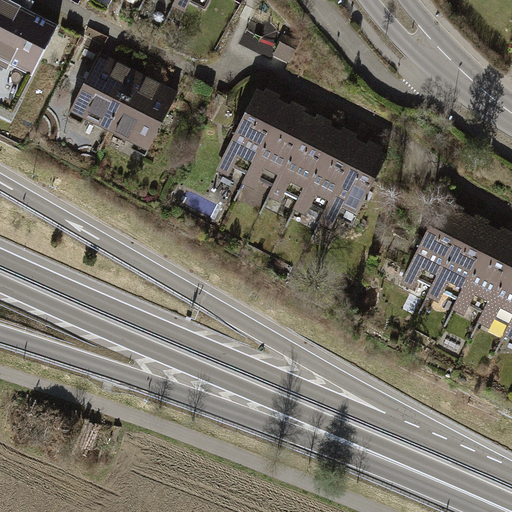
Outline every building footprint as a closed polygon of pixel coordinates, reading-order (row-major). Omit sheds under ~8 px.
[(63,27),(8,0),(0,0),(0,111),(14,118),(63,27)] [(284,35),(274,56),(289,63),(300,42),(284,35)] [(181,92),(99,54),(70,112),(148,152),(181,92)] [(286,113),(256,99),(220,177),(350,237),(386,161),(349,143),(317,128),(286,113)] [(477,226),(438,209),(408,276),(511,321),(511,241),(506,239),(477,226)]
